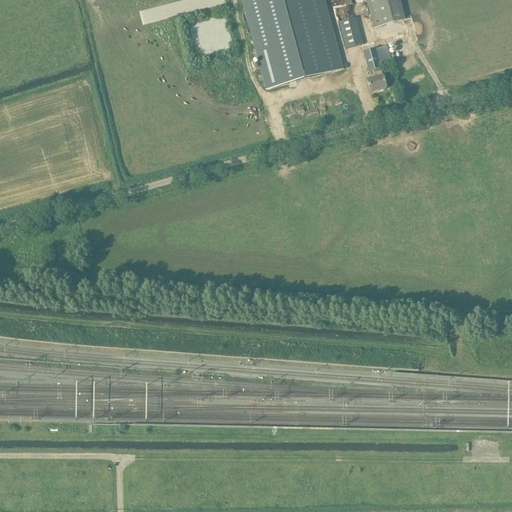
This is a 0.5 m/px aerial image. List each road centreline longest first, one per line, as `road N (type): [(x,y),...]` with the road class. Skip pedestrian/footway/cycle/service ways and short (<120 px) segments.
road 1 (unclassified): [(0,229),(511,82)]
road 2 (track): [(511,375),(417,351),(0,316)]
road 3 (track): [(511,461),(135,460)]
road 4 (track): [(356,437),(0,435)]
